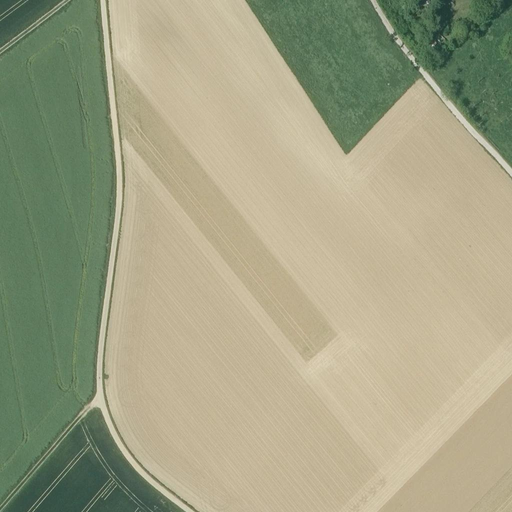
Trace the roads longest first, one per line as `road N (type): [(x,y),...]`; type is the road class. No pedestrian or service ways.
road 1 (track): [(188,511),(127,457),(101,402),(118,261),(101,0)]
road 2 (track): [(511,170),(389,31),(372,0)]
road 3 (track): [(101,402),(2,511)]
